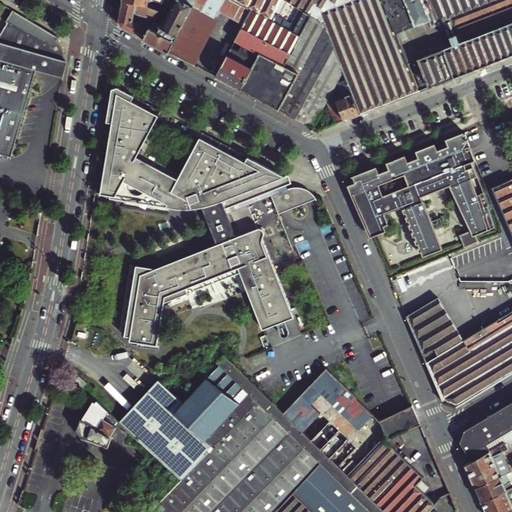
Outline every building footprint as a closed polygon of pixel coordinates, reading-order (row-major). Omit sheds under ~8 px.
[(151,7),(149,6),(123,0),(119,21),(122,27),(145,39),(160,11),(151,7)] [(164,4),(163,5),(160,11),(145,39),(169,52),(193,6),(182,0),(168,0),(166,5),(164,4)] [(231,0),(182,0),(193,6),(169,52),(192,64),(216,19),(220,11),(221,8),(245,21),(250,10),(231,0)] [(231,0),(250,10),(301,35),(311,15),(285,0),(231,0)] [(511,0),(285,0),(311,15),(325,23),(343,70),(348,83),(361,114),(481,67),(511,54),(511,0)] [(245,21),(221,8),(220,11),(243,24),(245,21)] [(47,29),(27,17),(13,9),(6,20),(8,21),(0,33),(0,154),(11,158),(36,71),(37,68),(51,70),(53,58),(65,59),(65,57),(64,49),(60,42),(58,38),(59,37),(47,29)] [(243,24),(234,40),(259,52),(251,67),(240,88),(279,109),(299,73),(285,65),(301,35),(250,10),(245,21),(243,24)] [(313,128),(336,84),(343,70),(325,23),(311,15),(301,35),(285,65),(299,73),(279,109),(313,128)] [(219,20),(216,19),(192,64),(195,65),(219,20)] [(251,67),(259,52),(234,40),(215,76),(240,89),(240,88),(251,67)] [(37,68),(36,71),(63,79),(66,60),(65,59),(53,58),(51,70),(37,68)] [(339,98),(337,99),(341,107),(346,120),(361,114),(348,83),(342,85),(346,96),(339,98)] [(113,124),(101,195),(112,196),(116,197),(125,182),(168,205),(168,208),(170,209),(178,209),(185,209),(188,209),(192,209),(200,208),(204,207),(219,244),(158,268),(138,265),(126,335),(132,336),(131,340),(158,345),(166,302),(190,293),(188,288),(240,267),(242,272),(264,328),(278,323),(282,334),(283,335),(284,336),(285,336),(286,336),(287,336),(288,336),(289,335),(290,334),(290,333),(290,332),(290,331),(285,320),(279,305),(289,301),(264,237),(265,236),(265,235),(265,234),(265,233),(265,232),(265,231),(264,230),(263,229),(262,229),(261,228),(260,228),(252,207),(250,207),(250,205),(272,196),(289,189),(284,177),(286,177),(221,142),(220,144),(210,139),(211,137),(204,133),(201,138),(179,179),(138,157),(160,116),(133,101),(135,96),(118,87),(113,90),(112,94),(108,122),(108,123),(113,124)] [(346,120),(341,107),(331,111),(336,124),(345,120),(346,120)] [(463,233),(468,245),(483,239),(480,232),(498,224),(488,190),(475,159),(479,158),(468,131),(390,161),(392,167),(394,173),(405,169),(407,172),(411,184),(386,194),(381,182),(356,192),(366,219),(388,210),(387,209),(399,204),(398,202),(409,198),(414,209),(427,204),(424,196),(452,185),(475,228),(463,233)] [(354,193),(356,192),(381,182),(407,172),(405,169),(394,173),(392,167),(382,171),(380,165),(356,175),(358,181),(351,183),(354,193)] [(511,179),(494,187),(500,201),(498,202),(511,235),(511,179)] [(112,196),(111,199),(168,208),(168,205),(125,182),(116,197),(112,196)] [(272,196),(279,214),(286,211),(303,204),(310,201),(316,199),(313,195),(308,191),(302,189),(299,188),(295,188),(289,189),(272,196)] [(388,210),(366,219),(373,235),(387,230),(385,225),(390,223),(385,213),(405,205),(424,255),(444,247),(427,204),(414,209),(409,198),(398,202),(399,204),(387,209),(388,210)] [(188,288),(190,293),(242,272),(240,267),(188,288)] [(511,310),(459,343),(438,298),(407,316),(444,403),(456,407),(511,373),(511,310)] [(289,301),(279,305),(285,320),(295,316),(289,301)] [(203,386),(186,405),(177,414),(204,438),(255,384),(226,357),(202,384),(203,386)] [(357,396),(327,368),(284,412),(348,474),(384,439),(420,422),(413,404),(380,419),(357,397),(357,396)] [(150,392),(177,414),(186,405),(160,381),(150,392)] [(386,511),(348,474),(284,412),(255,384),(204,438),(212,445),(180,480),(151,510),(146,507),(142,511),(386,511)] [(121,423),(169,469),(180,480),(212,445),(204,438),(177,414),(150,392),(121,423)] [(111,437),(120,422),(95,398),(93,400),(91,398),(89,404),(84,419),(83,419),(78,429),(83,437),(82,438),(108,447),(112,437),(111,437)] [(511,402),(465,431),(462,442),(472,462),(467,465),(487,511),(506,511),(511,509),(511,486),(505,474),(510,472),(500,454),(511,447),(511,441),(511,440),(490,452),(486,446),(511,430),(511,402)] [(423,477),(384,439),(348,474),(386,511),(424,511),(435,502),(417,484),(423,477)] [(180,480),(169,469),(167,471),(166,469),(136,501),(146,507),(151,510),(180,480)]
